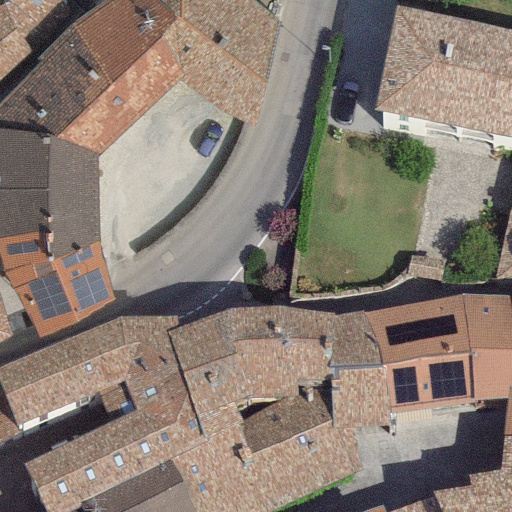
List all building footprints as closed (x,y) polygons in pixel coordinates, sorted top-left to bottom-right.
[(0,0),(0,76),(44,37),(29,0),(0,0)] [(107,0),(95,9),(0,113),(13,216),(46,322),(132,293),(121,226),(74,242),(80,114),(114,140),(198,73),(262,119),(298,12),(283,0),(107,0)] [(511,51),(415,35),(399,139),(511,163),(511,253),(504,294),(511,292),(511,51)] [(0,338),(15,328),(0,275),(0,338)] [(511,312),(467,312),(376,328),(391,433),(504,408),(504,444),(511,444),(511,312)] [(35,369),(0,390),(0,511),(277,511),(360,474),(349,433),(391,433),(376,328),(344,332),(267,327),(192,348),(190,336),(132,338),(35,369)] [(511,511),(511,444),(504,444),(500,501),(440,511),(439,511),(511,511)]
